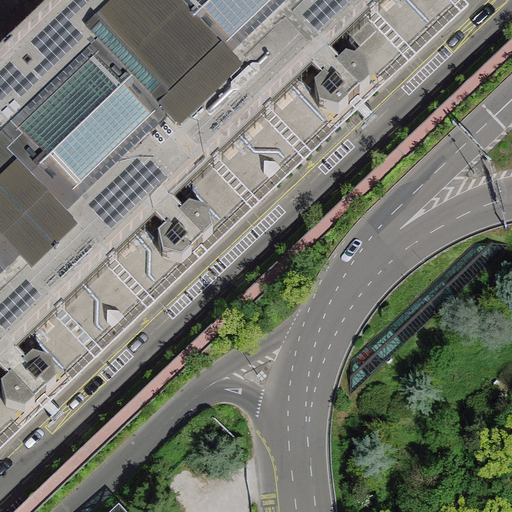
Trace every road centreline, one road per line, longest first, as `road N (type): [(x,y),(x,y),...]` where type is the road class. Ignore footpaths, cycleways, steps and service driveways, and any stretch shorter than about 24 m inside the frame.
road 1 (unclassified): [(0,489),(511,4)]
road 2 (tertiary): [(233,0),(0,223)]
road 3 (unclassified): [(76,511),(216,381),(310,374)]
road 4 (primary): [(511,99),(378,228),(338,297)]
road 5 (primary): [(511,197),(445,223),(338,297)]
road 6 (primary): [(310,374),(302,459),(307,511)]
